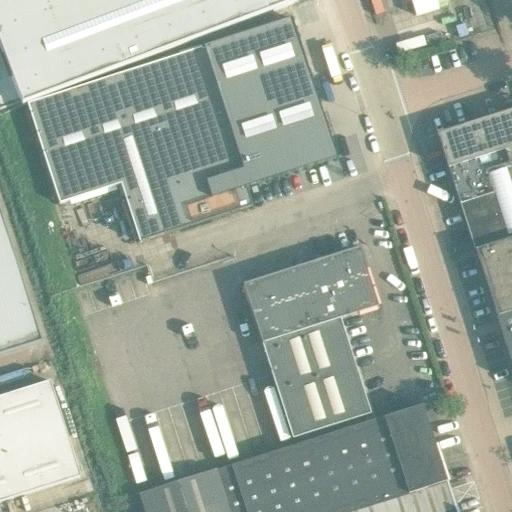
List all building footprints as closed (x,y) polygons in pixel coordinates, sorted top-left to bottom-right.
[(291,0),(0,0),(0,47),(22,106),(293,3),(291,0)] [(291,20),(27,104),(59,204),(121,184),(140,243),(252,207),(246,188),(336,159),(291,20)] [(511,111),(480,121),(437,135),(474,252),(511,238),(511,111)] [(0,355),(41,343),(0,213),(0,355)] [(511,238),(474,252),(480,268),(485,284),(496,318),(511,312),(511,238)] [(305,265),(245,284),(242,285),(293,443),(373,417),(342,319),(377,307),(358,248),(317,262),(315,256),(304,259),(305,265)] [(511,312),(496,318),(498,327),(511,367),(511,368),(511,312)] [(0,397),(0,502),(79,478),(49,382),(0,397)] [(140,495),(145,511),(455,511),(422,406),(140,495)]
